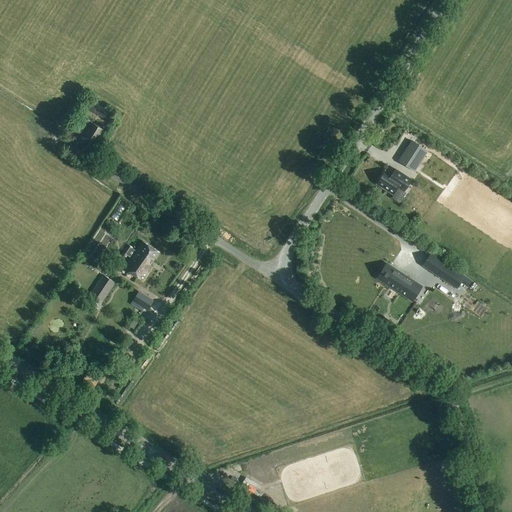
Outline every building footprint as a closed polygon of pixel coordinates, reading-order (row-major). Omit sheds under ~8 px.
[(105,120),(111,110),(92,100),(87,110),(105,120)] [(95,143),(103,131),(93,125),(85,137),(95,143)] [(415,172),(429,151),(412,140),(398,161),(415,172)] [(395,177),(386,171),(377,184),(393,195),(398,188),(404,192),(412,180),(399,171),(395,177)] [(101,223),(107,209),(100,205),(94,220),(101,223)] [(160,253),(142,242),(137,250),(133,247),(132,248),(128,245),(122,255),(126,257),(127,256),(132,259),(126,268),(146,281),(155,266),(152,265),(160,253)] [(432,271),(449,283),(457,288),(458,286),(461,281),(467,285),(468,286),(472,279),(471,279),(465,275),(441,258),(440,260),(436,265),(432,271)] [(391,266),(382,281),(413,301),(418,292),(417,292),(421,286),(391,266)] [(96,313),(106,298),(116,284),(105,277),(104,276),(84,305),(96,313)] [(148,312),(154,302),(139,292),(132,302),(148,312)] [(134,331),(140,323),(136,319),(130,328),(134,331)] [(93,390),(99,380),(88,372),(81,383),(93,390)] [(232,485),(228,492),(236,497),(240,490),(232,485)]
